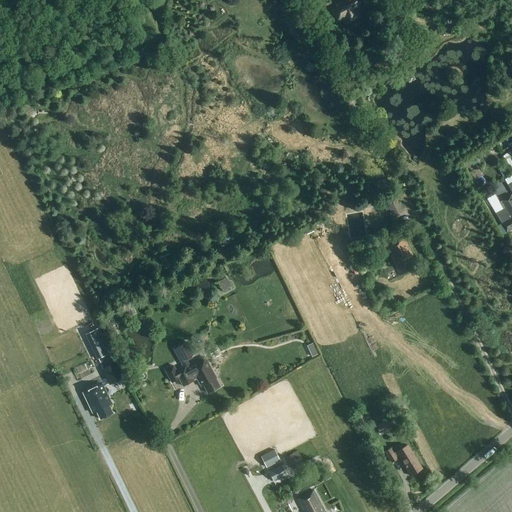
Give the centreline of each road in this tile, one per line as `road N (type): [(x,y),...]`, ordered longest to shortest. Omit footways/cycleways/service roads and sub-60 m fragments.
road 1 (track): [(410,212),(317,41)]
road 2 (unclassified): [(417,511),(511,430)]
